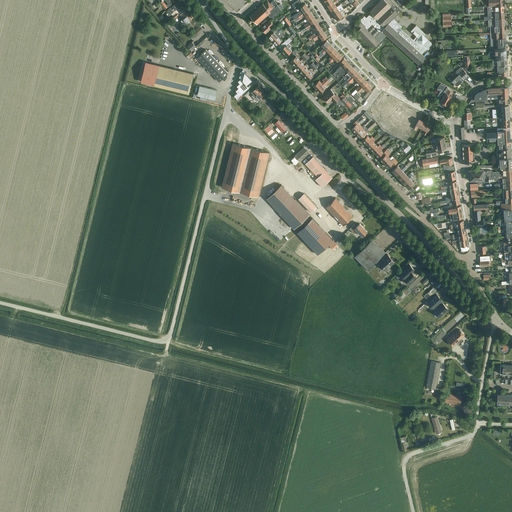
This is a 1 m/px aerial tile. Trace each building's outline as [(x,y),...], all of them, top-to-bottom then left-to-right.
[(162,6),(165,9),(170,5),(175,0),(167,0),(167,1),(168,3),(166,5),(164,3),(162,6)] [(175,10),(181,4),(178,0),(173,5),(172,5),(166,11),(170,15),(175,10)] [(294,9),(302,3),(300,0),(297,0),(291,4),(294,9)] [(330,11),(336,7),(334,4),(338,2),(336,0),(327,6),(330,11)] [(431,43),(430,42),(424,36),(426,34),(416,25),(410,31),(416,36),(413,40),(400,28),(402,27),(394,19),(401,11),(390,0),(380,0),(369,11),(372,14),(367,19),(364,16),(354,26),(358,30),(356,31),(372,48),(386,35),(419,64),(425,58),(421,54),(426,48),(427,49),(432,44),(431,43)] [(277,5),(276,3),(272,6),(267,1),(264,4),(263,4),(260,6),(260,7),(258,9),(258,8),(257,9),(255,11),(252,13),(252,14),(249,16),(257,24),(259,22),(260,22),(260,21),(262,19),(263,19),(262,19),(265,17),(265,16),(267,15),(271,19),(281,10),(277,5)] [(179,15),(178,14),(185,8),(181,4),(175,10),(177,11),(175,12),(176,12),(173,15),(174,15),(172,17),(174,19),(179,15)] [(294,19),(308,9),(305,4),(300,7),(301,10),(292,16),(294,19)] [(334,15),(342,10),(343,9),(340,4),(336,7),(330,11),(334,15)] [(183,18),(190,13),(186,9),(180,15),(183,18)] [(307,18),(312,15),(308,9),(294,19),(296,21),(303,16),(302,15),(304,14),(307,18)] [(345,15),(343,12),(342,10),(334,15),(337,20),(345,15)] [(503,12),(498,12),(498,11),(493,12),(487,12),(488,16),(484,16),(484,20),(488,20),(490,20),(490,18),(504,17),(503,12)] [(189,22),(188,21),(193,16),(190,13),(183,18),(183,19),(181,21),(185,26),(189,22)] [(305,27),(316,20),(312,15),(307,18),(310,23),(308,24),(307,23),(304,26),(305,27)] [(291,24),(286,17),(283,20),(288,27),(291,24)] [(490,20),(488,20),(488,27),(494,26),(504,26),(504,17),(490,18),(490,20)] [(271,23),(269,21),(267,19),(260,25),(262,27),(261,28),(265,34),(270,29),(266,25),(267,24),(268,25),(271,23)] [(314,29),(320,26),(316,20),(305,27),(302,29),(302,30),(300,31),(301,33),(303,31),(304,32),(306,30),(310,27),(309,26),(311,25),(314,29)] [(296,32),(291,25),(287,28),(292,34),(296,32)] [(193,40),(204,30),(199,26),(189,35),(193,40)] [(312,38),(323,31),(320,26),(314,29),(316,32),(311,36),(308,38),(310,40),(312,38)] [(280,29),(280,30),(278,27),(268,36),(272,41),(281,33),(282,32),(280,29)] [(323,31),(312,38),(314,41),(318,39),(316,37),(319,36),(322,40),(327,37),(323,31)] [(285,34),(282,32),(281,33),(272,41),(276,46),(281,41),(279,39),(285,34)] [(494,48),(505,48),(504,32),(491,32),(491,39),(496,38),(496,42),(493,42),(494,48)] [(286,45),(289,41),(291,40),(289,37),(278,47),(281,50),(280,50),(286,56),(292,51),(286,45)] [(320,54),(330,45),(326,41),(321,46),(323,48),(319,53),(320,54)] [(192,42),(187,46),(191,51),(196,47),(192,42)] [(329,54),(334,49),(330,45),(320,54),(322,56),(326,51),(329,54)] [(206,49),(197,58),(219,81),(228,73),(206,49)] [(330,61),(338,53),(334,49),(329,54),(331,56),(328,59),(330,61)] [(330,64),(331,62),(334,59),(337,62),(342,57),(338,53),(330,61),(328,62),(330,64)] [(295,66),(300,61),(296,56),(290,61),(295,66)] [(339,72),(348,63),(343,58),(339,63),(343,67),(341,68),(340,67),(337,70),(339,72)] [(486,65),(486,69),(493,69),(493,66),(506,66),(506,59),(502,60),(500,60),(497,60),(497,63),(493,64),(486,65)] [(299,71),(304,66),(300,61),(295,66),(299,71)] [(348,72),(353,68),(348,63),(339,72),(337,75),(339,77),(346,70),(348,72)] [(159,65),(154,85),(189,93),(193,73),(159,65)] [(303,75),(308,70),(304,66),(299,71),(303,75)] [(460,81),(463,79),(464,80),(469,76),(460,67),(456,71),(456,72),(452,76),(454,78),(451,81),(456,86),(461,82),(460,81)] [(348,82),(357,73),(353,68),(348,72),(347,74),(349,77),(344,82),(344,83),(343,84),(342,86),(343,87),(346,83),(348,82)] [(237,93),(234,96),(237,99),(243,93),(249,88),(255,83),(243,70),(240,72),(242,74),(239,77),(241,79),(238,82),(240,84),(237,86),(239,88),(236,91),(237,93)] [(308,70),(303,75),(307,80),(313,75),(308,70)] [(358,82),(362,77),(357,73),(348,82),(346,83),(348,85),(353,80),(352,79),(354,78),(358,82)] [(316,90),(328,79),(326,77),(322,81),(323,81),(321,83),(319,80),(313,86),(316,90)] [(357,91),(367,82),(362,77),(358,82),(361,86),(360,87),(359,86),(356,89),(357,91)] [(328,79),(316,90),(319,94),(326,88),(324,86),(325,84),(326,85),(330,82),(328,79)] [(367,82),(357,91),(359,93),(362,90),(361,89),(363,87),(367,91),(371,87),(367,82)] [(217,89),(200,85),(197,95),(215,99),(217,89)] [(253,98),(261,90),(258,86),(251,92),(253,94),(251,96),(253,98)] [(508,98),(508,88),(507,87),(500,87),(491,88),(487,88),(486,88),(487,99),(492,99),(495,99),(499,99),(508,98)] [(475,100),(487,99),(486,88),(482,91),(478,93),(475,96),(475,100)] [(451,96),(453,93),(446,89),(444,92),(440,90),(439,93),(441,94),(438,100),(438,101),(437,104),(444,108),(446,105),(447,105),(452,97),(451,96)] [(256,101),(261,96),(264,93),(261,90),(253,98),(256,101)] [(330,90),(323,97),(328,103),(331,100),(334,103),(339,98),(336,95),(335,96),(330,90)] [(352,97),(350,95),(348,94),(346,96),(345,96),(341,100),(340,99),(336,103),(338,105),(340,103),(342,106),(344,104),(352,97)] [(352,102),(354,100),(352,97),(344,104),(348,108),(349,108),(350,110),(355,105),(352,102)] [(375,107),(381,111),(387,101),(381,98),(375,107)] [(387,101),(381,111),(387,114),(392,104),(387,101)] [(392,104),(387,114),(393,117),(398,108),(392,104)] [(492,118),(509,118),(508,104),(499,104),(488,105),(488,107),(497,106),(497,109),(496,109),(496,117),(489,118),(492,118)] [(398,108),(393,117),(399,120),(404,111),(398,108)] [(378,117),(372,110),(369,112),(375,120),(378,117)] [(404,111),(399,120),(405,123),(410,114),(404,111)] [(410,114),(405,123),(411,127),(416,117),(410,114)] [(355,125),(351,129),(355,133),(363,127),(362,126),(361,126),(358,123),(359,122),(364,118),(362,116),(357,120),(356,121),(353,123),(355,125)] [(509,118),(492,118),(492,123),(498,123),(498,124),(501,124),(501,126),(510,126),(509,118)] [(422,128),(425,123),(419,119),(414,129),(416,130),(418,128),(417,127),(417,126),(422,128)] [(374,122),(367,129),(369,131),(376,124),(374,122)] [(425,123),(422,128),(426,131),(425,132),(424,131),(423,134),(425,135),(431,126),(425,123)] [(363,127),(355,133),(359,137),(360,137),(361,138),(369,131),(367,129),(364,126),(363,127)] [(498,143),(509,143),(508,128),(502,128),(502,131),(486,131),(486,144),(498,143)] [(299,134),(305,141),(309,137),(303,131),(299,134)] [(366,145),(373,138),(372,136),(370,138),(367,136),(362,140),(366,145)] [(370,149),(375,144),(373,142),(375,140),(373,138),(366,145),(370,149)] [(406,153),(411,148),(407,143),(402,147),(404,149),(403,150),(406,153)] [(500,158),(511,157),(510,143),(509,143),(498,143),(498,148),(503,148),(503,153),(499,153),(499,158),(500,158)] [(258,197),(269,153),(232,144),(221,187),(258,197)] [(374,153),(381,146),(379,145),(377,146),(375,144),(370,149),(374,153)] [(461,145),(462,160),(472,159),(472,144),(461,145)] [(383,152),(381,150),(383,148),(381,146),(374,153),(378,157),(382,154),(383,152)] [(299,162),(309,153),(304,147),(294,156),(299,162)] [(384,163),(390,158),(388,156),(390,154),(386,150),(383,152),(382,154),(383,156),(380,159),(384,163)] [(322,187),(332,177),(312,157),(305,164),(318,177),(315,180),(322,187)] [(439,165),(437,157),(422,159),(423,168),(439,165)] [(451,168),(451,164),(453,164),(452,157),(439,160),(440,163),(442,162),(444,169),(451,168)] [(500,168),(511,168),(511,157),(500,158),(500,168)] [(390,158),(384,163),(388,167),(391,164),(393,166),(398,162),(394,158),(391,160),(390,158)] [(297,164),(292,168),(313,190),(318,185),(310,176),(307,178),(305,176),(307,175),(297,164)] [(396,175),(403,168),(402,166),(400,168),(397,165),(391,171),(394,174),(395,173),(396,175)] [(405,170),(408,167),(406,166),(403,168),(396,175),(397,176),(396,177),(399,180),(405,174),(403,172),(405,170)] [(492,179),(494,179),(511,177),(511,174),(511,168),(500,168),(499,168),(499,171),(491,172),(491,176),(488,176),(488,179),(492,179)] [(491,170),(483,171),(483,170),(468,171),(469,180),(484,180),(483,176),(485,176),(485,174),(487,174),(487,176),(488,176),(491,176),(491,172),(491,170)] [(446,176),(446,179),(446,180),(448,180),(456,179),(454,171),(447,173),(446,173),(446,174),(447,174),(447,176),(446,176)] [(404,183),(411,176),(410,174),(408,176),(405,174),(399,180),(401,182),(402,181),(404,183)] [(424,179),(435,177),(434,175),(421,177),(418,178),(420,186),(423,186),(422,179),(424,179)] [(411,176),(404,183),(405,184),(404,185),(407,188),(413,182),(411,180),(413,178),(411,176)] [(499,189),(503,189),(511,188),(511,177),(494,179),(494,181),(502,181),(502,183),(499,183),(499,185),(494,185),(491,185),(491,190),(494,189),(499,189)] [(438,190),(457,187),(456,181),(448,182),(449,187),(446,187),(446,186),(438,187),(439,190),(438,190)] [(294,228),(308,214),(281,185),(266,199),(294,228)] [(502,197),(503,197),(511,196),(511,188),(503,189),(503,192),(502,192),(502,197)] [(310,212),(316,207),(304,193),(298,199),(310,212)] [(343,225),(352,216),(335,198),(325,207),(343,225)] [(449,214),(461,212),(460,206),(455,207),(455,205),(446,207),(447,208),(448,209),(449,214)] [(511,219),(511,208),(501,209),(498,209),(499,211),(503,211),(503,220),(511,219)] [(462,218),(461,212),(449,214),(450,217),(452,217),(452,219),(450,220),(457,219),(462,218)] [(333,246),(339,241),(313,215),(298,229),(319,252),(329,242),(333,246)] [(452,228),(457,228),(464,226),(463,220),(456,222),(457,227),(452,227),(452,228)] [(366,232),(367,231),(359,224),(356,227),(354,225),(349,229),(352,232),(354,234),(357,231),(362,236),(364,234),(366,232)] [(507,237),(511,236),(511,225),(505,226),(505,229),(503,229),(504,232),(505,232),(505,237),(507,237)] [(503,245),(511,243),(511,236),(507,237),(507,242),(503,242),(503,245)] [(453,244),(459,243),(460,247),(468,245),(466,238),(459,240),(453,241),(453,244)] [(373,239),(354,256),(367,270),(385,252),(373,239)] [(511,251),(511,243),(503,245),(504,252),(511,251)] [(378,264),(385,271),(386,271),(390,267),(389,266),(394,262),(387,255),(378,264)] [(409,264),(399,274),(403,278),(403,279),(408,284),(416,277),(412,272),(414,270),(409,264)] [(387,284),(383,279),(379,282),(383,287),(387,284)] [(433,311),(439,317),(448,310),(442,304),(441,305),(439,303),(442,301),(436,295),(428,303),(433,309),(437,305),(439,307),(433,311)] [(457,320),(466,311),(461,306),(452,315),(457,320)] [(446,340),(452,346),(464,335),(459,329),(454,334),(453,333),(446,340)] [(436,389),(441,363),(431,361),(427,388),(436,389)] [(462,396),(462,393),(456,392),(456,395),(445,393),(444,402),(461,405),(462,396)] [(506,404),(506,395),(494,394),(494,400),(497,400),(497,403),(506,404)] [(441,432),(437,417),(431,418),(436,434),(441,432)]
